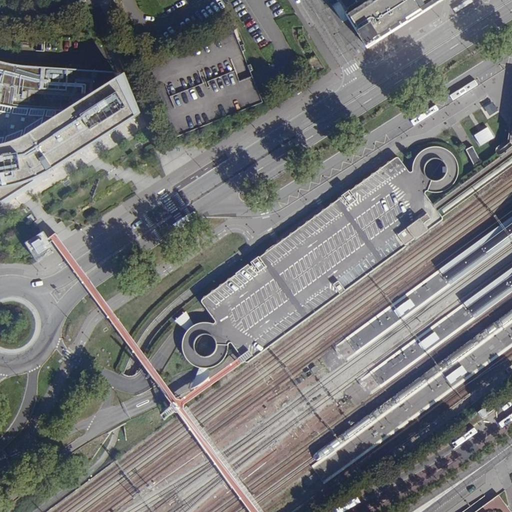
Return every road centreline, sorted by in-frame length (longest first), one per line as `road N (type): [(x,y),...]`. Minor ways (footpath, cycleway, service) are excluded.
road 1 (primary): [(51,325),(75,293),(108,269),(511,9)]
road 2 (primary): [(361,84),(62,278),(29,290)]
road 3 (primary): [(495,0),(361,84)]
